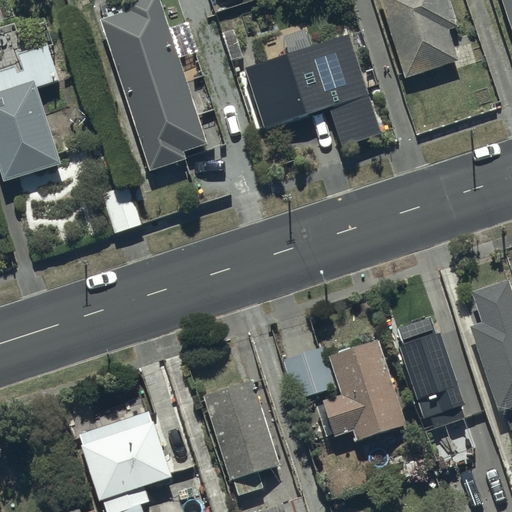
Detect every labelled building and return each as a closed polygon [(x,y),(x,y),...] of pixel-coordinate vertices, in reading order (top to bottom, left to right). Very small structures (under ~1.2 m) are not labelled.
[(210,142),(162,0),(130,0),(132,8),(104,17),(153,168),(189,157),(186,149),(210,142)] [(396,0),(383,4),(410,90),(463,73),(453,44),(464,40),(451,0),(396,0)] [(385,148),(346,31),(244,65),(269,140),(333,118),(347,160),(385,148)] [(24,63),(0,70),(0,144),(10,177),(63,160),(39,86),(59,79),(48,44),(21,53),(24,63)] [(129,183),(103,193),(117,233),(144,223),(129,183)] [(511,405),(511,276),(474,289),(484,320),(476,323),(504,408),(511,405)] [(435,314),(397,328),(433,423),(464,411),(461,403),(468,401),(435,314)] [(382,336),(332,354),(344,391),(325,398),(336,432),(355,426),(359,438),(410,422),(382,336)] [(324,346),(285,357),(297,398),(336,387),(324,346)] [(254,376),(206,393),(233,478),(237,477),(242,493),(265,486),(260,468),(281,462),(254,376)] [(149,409),(79,433),(105,511),(114,511),(140,503),(150,500),(145,486),(172,477),(149,409)] [(307,511),(302,495),(282,501),(285,511),(307,511)] [(143,511),(140,503),(114,511),(143,511)] [(280,511),(278,503),(259,510),(259,511),(280,511)]
